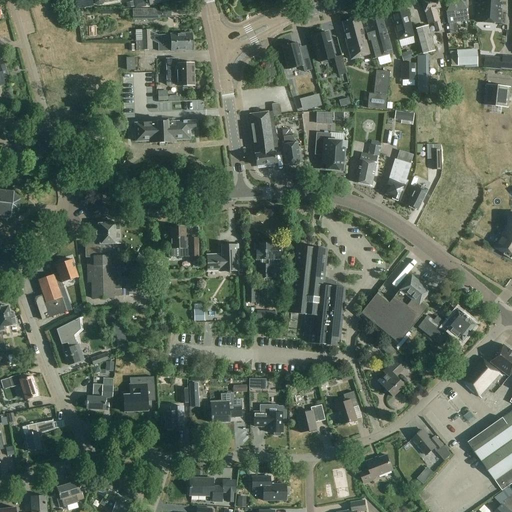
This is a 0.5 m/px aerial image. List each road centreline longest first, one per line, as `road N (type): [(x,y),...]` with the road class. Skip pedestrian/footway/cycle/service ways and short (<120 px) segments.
road 1 (secondary): [(509,317),(374,213),(328,198),(242,194)]
road 2 (residential): [(308,459),(402,424),(509,317)]
road 3 (residential): [(88,456),(13,269)]
road 4 (secondary): [(242,194),(123,199),(78,214)]
road 5 (residential): [(164,458),(308,459)]
road 6 (tertiary): [(242,194),(221,53)]
road 7 (residential): [(46,120),(12,0)]
